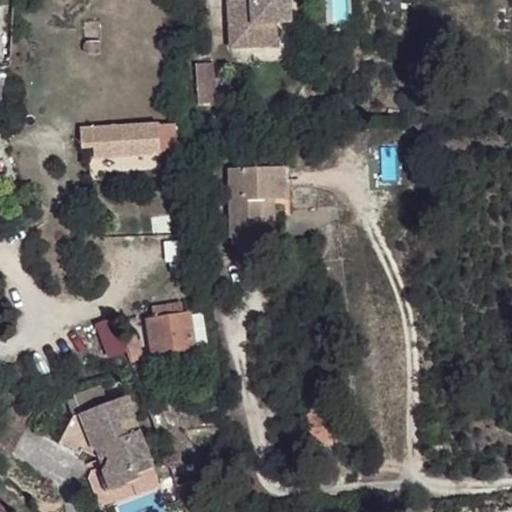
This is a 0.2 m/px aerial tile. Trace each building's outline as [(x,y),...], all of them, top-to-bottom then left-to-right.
[(289,0),(251,0),(251,3),(230,5),(233,48),(277,45),(275,23),(291,22),(289,0)] [(101,41),(88,42),(85,45),(84,50),(88,54),(100,53),(101,41)] [(218,62),(199,63),(201,103),(220,103),(218,62)] [(93,155),(124,154),(124,136),(123,134),(93,136),(93,150),(93,155)] [(184,135),(124,136),(124,154),(185,152),(184,135)] [(68,150),(93,150),(93,136),(67,137),(68,150)] [(233,169),(235,238),(266,237),(266,200),(276,199),(289,200),(287,167),(233,169)] [(276,199),(266,200),(266,237),(277,237),(276,199)] [(155,318),(148,319),(154,355),(196,348),(190,312),(184,313),(183,304),(153,308),(155,318)] [(134,337),(122,342),(130,362),(142,358),(134,337)] [(304,393),(308,436),(328,434),(324,391),(304,393)] [(76,417),(62,444),(81,456),(84,451),(95,447),(111,458),(104,471),(112,490),(142,477),(141,473),(156,467),(142,432),(131,435),(123,430),(122,425),(135,418),(127,397),(76,417)] [(190,511),(198,511),(210,508),(200,479),(181,486),(190,511)]
